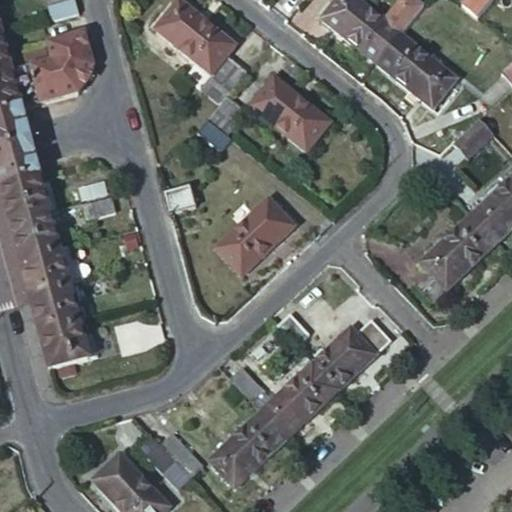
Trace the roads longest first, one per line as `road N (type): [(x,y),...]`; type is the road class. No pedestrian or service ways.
road 1 (residential): [(329,242),(385,187),(397,157),(388,126),(237,0)]
road 2 (residential): [(117,118),(188,371)]
road 3 (unclassified): [(272,511),(439,354)]
road 4 (residential): [(358,511),(511,364)]
road 5 (residential): [(188,371),(329,242)]
road 6 (unclassified): [(36,430),(173,386),(188,371)]
road 7 (unclassified): [(329,242),(439,354)]
road 8 (residential): [(0,298),(36,430)]
road 9 (residential): [(117,118),(0,150)]
road 10 (residential): [(93,0),(117,118)]
